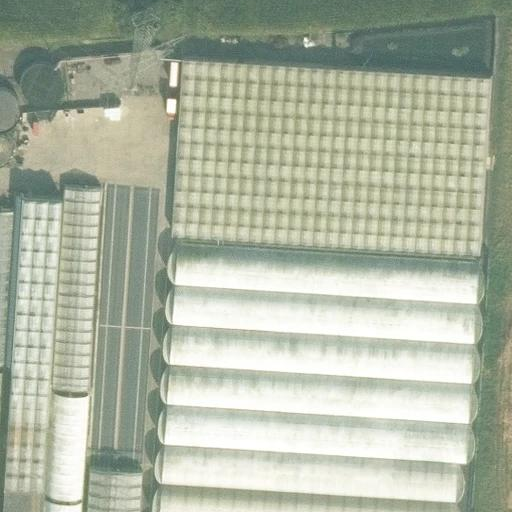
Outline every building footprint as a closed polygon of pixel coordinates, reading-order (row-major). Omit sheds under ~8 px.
[(63,79),(35,56),(15,82),(42,104),(63,79)] [(491,75),(183,56),(172,233),(480,252),(491,75)] [(2,85),(0,86),(0,121),(14,116),(2,85)] [(101,188),(63,185),(50,387),(88,389),(101,188)] [(60,197),(14,194),(13,210),(14,210),(5,365),(10,366),(7,419),(46,421),(60,197)] [(13,210),(0,209),(0,364),(5,365),(14,210),(13,210)] [(480,259),(175,240),(162,443),(458,461),(458,462),(467,462),(480,259)] [(46,421),(7,419),(3,485),(5,485),(30,487),(42,487),(46,421)] [(458,461),(162,443),(157,511),(455,511),(458,462),(458,461)] [(138,511),(142,471),(89,468),(85,511),(138,511)] [(27,511),(30,487),(5,485),(3,511),(27,511)]
